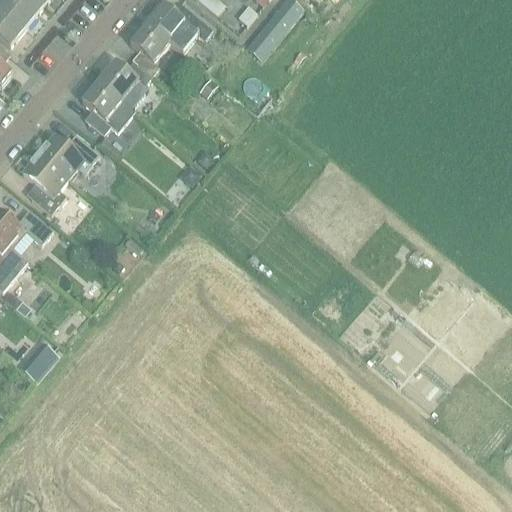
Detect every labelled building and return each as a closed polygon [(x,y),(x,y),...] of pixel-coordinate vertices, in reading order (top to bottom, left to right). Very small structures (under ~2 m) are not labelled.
[(0,13),(25,34),(41,15),(22,0),(7,0),(0,9),(0,13)] [(22,0),(41,15),(52,0),(22,0)] [(213,4),(216,0),(196,0),(194,4),(216,22),(223,12),(213,4)] [(272,21),(256,41),(271,53),(302,15),(287,3),(272,21)] [(174,19),(162,12),(147,32),(169,51),(181,61),(198,41),(204,46),(211,37),(180,11),(174,19)] [(248,11),(238,23),(247,31),(257,19),(248,11)] [(0,44),(9,52),(25,34),(0,13),(0,44)] [(153,70),(169,51),(147,32),(146,31),(129,51),(139,60),(131,69),(150,84),(158,74),(153,70)] [(8,60),(0,53),(0,91),(0,92),(11,78),(10,77),(1,70),(8,60)] [(142,94),(150,84),(131,69),(124,78),(114,69),(98,89),(120,108),(130,116),(146,97),(142,94)] [(206,104),(218,91),(210,84),(199,97),(206,104)] [(130,116),(120,108),(98,89),(81,109),(91,117),(84,126),(102,142),(109,133),(116,138),(133,118),(130,116)] [(38,160),(68,185),(77,174),(84,180),(99,161),(79,145),(70,156),(53,142),(46,151),(45,151),(38,160)] [(117,150),(102,166),(115,177),(129,160),(117,150)] [(205,156),(197,165),(206,172),(213,163),(205,156)] [(30,170),(22,179),(39,193),(30,204),(50,221),(66,202),(59,196),(68,185),(38,160),(30,170)] [(189,171),(180,182),(191,191),(200,180),(189,171)] [(0,244),(11,253),(24,237),(41,251),(53,236),(28,216),(16,230),(0,215),(0,244)] [(153,237),(137,224),(130,234),(145,246),(153,237)] [(129,243),(124,250),(136,259),(141,253),(129,243)] [(27,267),(11,253),(0,244),(0,296),(2,298),(27,267)] [(413,254),(407,262),(416,269),(422,262),(413,254)] [(10,297),(4,305),(15,314),(21,307),(10,297)] [(21,307),(15,314),(24,321),(30,314),(21,307)]
